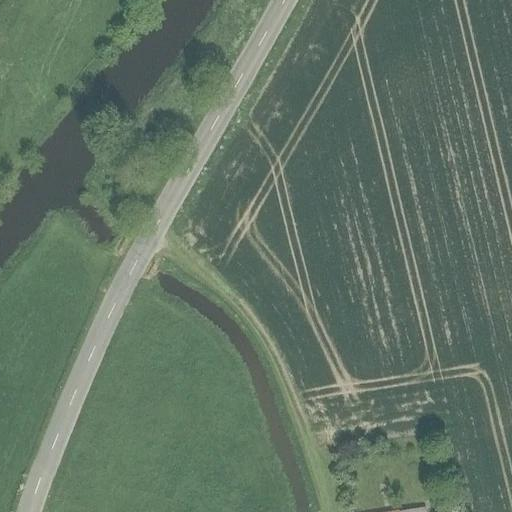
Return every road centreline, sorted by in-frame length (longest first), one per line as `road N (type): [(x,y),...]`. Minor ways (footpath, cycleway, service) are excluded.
road 1 (tertiary): [(274,0),(94,342),(28,511)]
road 2 (track): [(151,233),(223,282),(273,339),(319,437),(331,511)]
